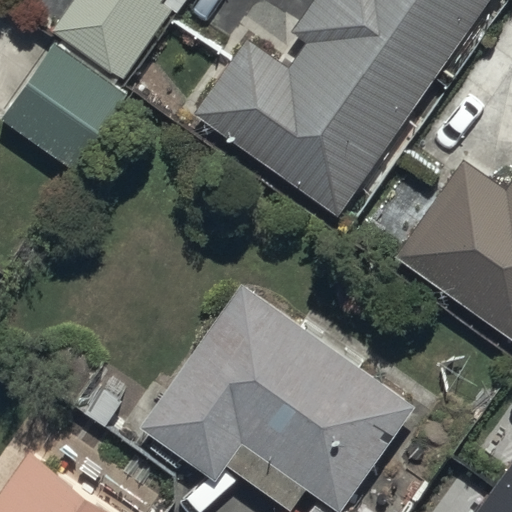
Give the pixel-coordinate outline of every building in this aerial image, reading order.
[(68,0),(55,20),(122,66),(167,0),(68,0)] [(240,135),(340,204),(480,0),(304,0),(292,18),(312,31),(294,58),(248,26),(194,104),(240,135)] [(0,105),(0,106),(76,158),(127,84),(51,32),(0,105)] [(439,278),(511,328),(511,172),(507,180),(465,151),(397,249),(439,278)] [(341,501),(414,396),(237,274),(164,379),(140,414),(217,467),(241,432),(341,501)] [(0,511),(139,511),(67,462),(32,439),(0,485),(0,511)] [(511,511),(511,466),(479,511),(511,511)] [(348,511),(318,491),(303,511),(348,511)]
